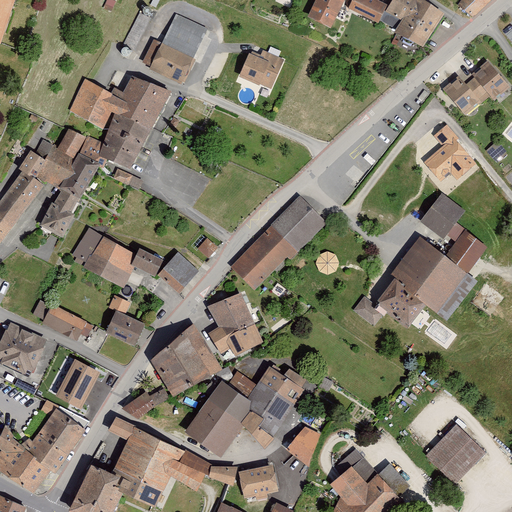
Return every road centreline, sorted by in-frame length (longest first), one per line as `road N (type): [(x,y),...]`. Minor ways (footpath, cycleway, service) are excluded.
road 1 (residential): [(102,61),(331,155)]
road 2 (residential): [(472,29),(331,155)]
road 3 (residential): [(239,244),(132,374)]
road 4 (residential): [(0,313),(132,374)]
road 5 (residential): [(110,410),(220,464),(239,458)]
road 6 (residential): [(331,155),(239,244)]
road 7 (residential): [(137,178),(239,244)]
